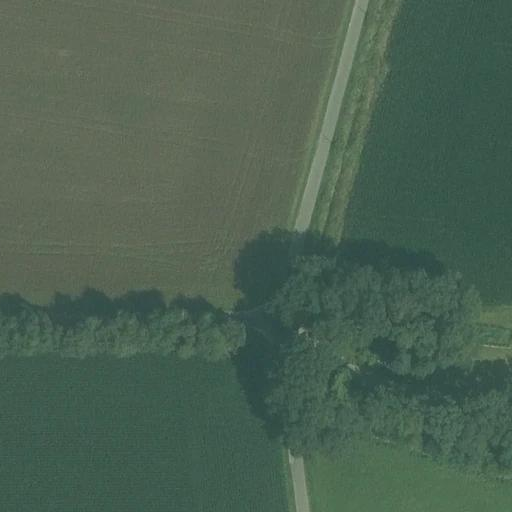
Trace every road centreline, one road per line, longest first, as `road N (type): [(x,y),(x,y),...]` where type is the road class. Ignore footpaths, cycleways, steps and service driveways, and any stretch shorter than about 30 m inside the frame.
road 1 (residential): [(363,0),(301,315)]
road 2 (residential): [(0,329),(301,315)]
road 3 (residential): [(301,315),(318,511)]
